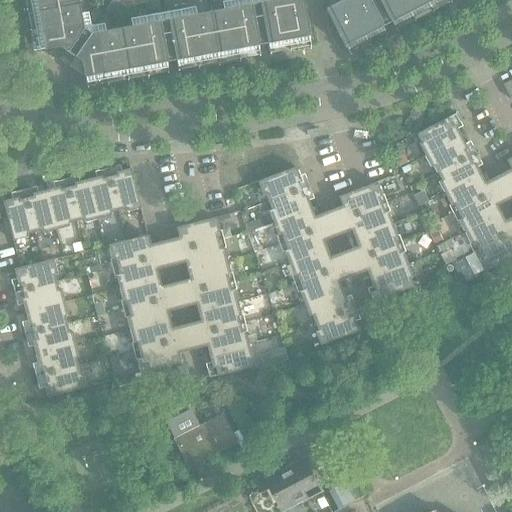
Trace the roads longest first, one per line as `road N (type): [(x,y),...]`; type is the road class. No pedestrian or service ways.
road 1 (residential): [(511,6),(380,73),(332,86)]
road 2 (residential): [(336,112),(395,95),(511,38)]
road 3 (residential): [(0,119),(78,135),(180,130)]
road 4 (residential): [(178,105),(71,114),(0,106)]
road 5 (residential): [(180,130),(336,112)]
road 6 (residential): [(332,86),(178,105)]
